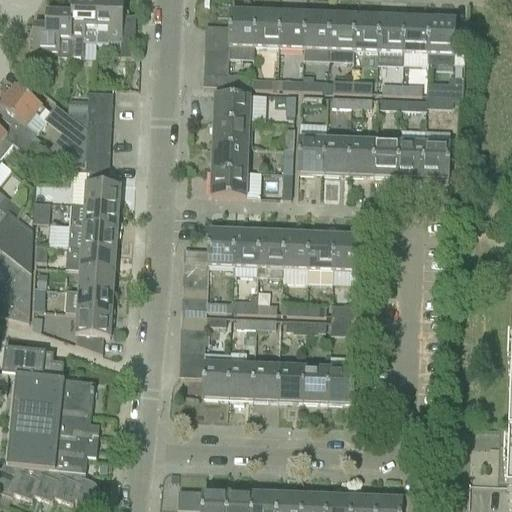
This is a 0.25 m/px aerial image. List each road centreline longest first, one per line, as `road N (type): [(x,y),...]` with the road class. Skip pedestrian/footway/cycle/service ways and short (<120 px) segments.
road 1 (unclassified): [(141,448),(408,452),(410,221)]
road 2 (unclassified): [(141,448),(174,0)]
